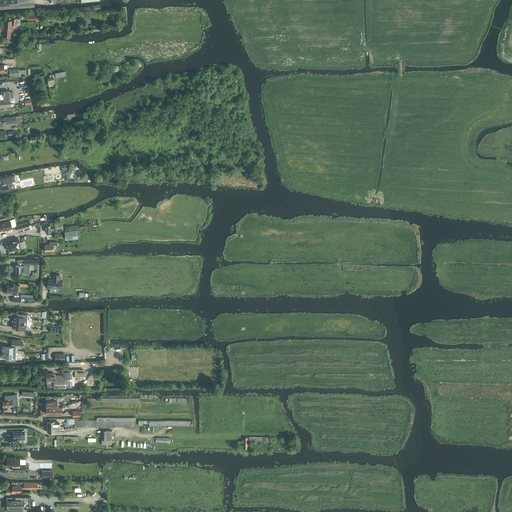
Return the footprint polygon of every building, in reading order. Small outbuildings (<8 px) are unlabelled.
[(0,0),(0,4),(0,6),(0,9),(18,7),(17,0),(0,0)] [(17,24),(19,24),(20,18),(17,18),(9,17),(9,20),(4,19),(3,30),(4,30),(4,36),(10,37),(11,31),(12,31),(13,24),(17,24)] [(53,74),(50,75),(50,77),(47,78),(49,86),(55,84),(53,74)] [(0,108),(11,107),(10,97),(9,90),(1,91),(1,92),(0,91),(0,108)] [(0,185),(2,185),(2,186),(11,184),(9,177),(0,179),(1,182),(0,182),(0,185)] [(3,230),(12,228),(11,225),(9,225),(8,221),(7,222),(0,223),(0,230),(3,230)] [(51,233),(53,233),(57,232),(56,222),(49,223),(49,225),(45,225),(46,232),(51,232),(51,233)] [(65,232),(65,240),(77,239),(77,231),(65,232)] [(10,241),(6,242),(7,250),(19,248),(18,240),(17,240),(16,238),(9,239),(10,241)] [(53,245),(57,245),(57,243),(50,243),(50,245),(45,245),(45,251),(53,251),(53,245)] [(31,264),(38,264),(38,259),(24,259),(24,264),(24,265),(16,265),(16,273),(25,273),(25,268),(29,268),(29,265),(31,265),(31,264)] [(53,280),(48,279),(47,288),(61,289),(62,280),(59,280),(59,275),(54,274),(53,280)] [(17,294),(17,286),(7,285),(7,292),(11,293),(13,293),(13,294),(17,294)] [(26,329),(27,318),(28,315),(17,314),(17,317),(14,317),(13,321),(14,321),(14,328),(26,329)] [(16,358),(16,355),(18,355),(18,353),(16,353),(16,349),(17,349),(18,349),(19,347),(20,346),(22,346),(22,341),(12,340),(12,347),(3,346),(2,357),(16,358)] [(85,378),(85,370),(62,370),(62,376),(55,376),(55,374),(47,374),(47,381),(49,381),(49,383),(54,383),(54,387),(65,387),(65,378),(72,378),(72,373),(75,373),(75,378),(85,378)] [(94,417),(94,420),(75,420),(75,426),(115,427),(135,427),(135,417),(94,417)] [(112,446),(112,445),(112,441),(112,439),(112,430),(102,430),(101,439),(101,445),(106,445),(106,448),(110,448),(110,446),(112,446)] [(21,439),(25,439),(25,431),(14,431),(14,435),(9,436),(9,443),(13,442),(13,444),(20,444),(20,442),(22,442),(21,439)] [(12,467),(12,470),(26,471),(26,464),(20,464),(20,459),(6,458),(6,467),(12,467)] [(21,490),(21,487),(23,487),(24,488),(30,488),(32,488),(36,488),(37,482),(12,482),(12,487),(7,488),(7,493),(15,493),(15,490),(21,490)] [(31,508),(31,496),(15,497),(15,498),(7,498),(7,500),(7,508),(7,511),(16,511),(18,511),(23,511),(23,508),(31,508)]
